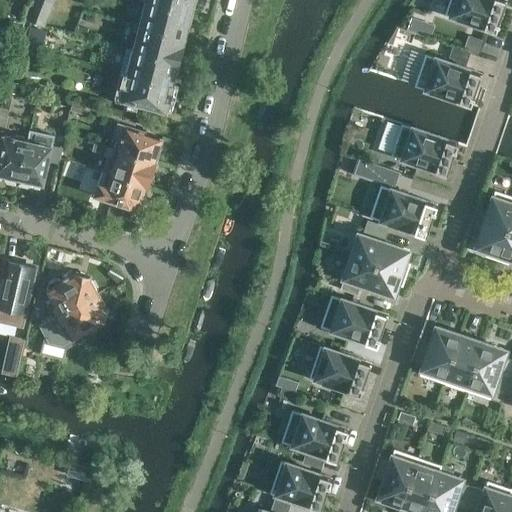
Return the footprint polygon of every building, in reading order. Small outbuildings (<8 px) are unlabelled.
[(31,0),(29,6),(49,14),(53,4),(43,0),(31,0)] [(149,0),(149,1),(192,12),(195,0),(149,0)] [(499,0),(449,0),(445,13),(496,31),(502,13),(496,11),(499,0)] [(139,24),(143,25),(183,36),(186,25),(189,26),(192,12),(149,1),(145,16),(141,15),(139,24)] [(49,14),(29,6),(25,17),(38,22),(44,25),(49,14)] [(434,25),(411,17),(406,30),(430,38),(434,25)] [(132,48),(136,49),(177,60),(183,36),(143,25),(139,40),(135,39),(132,48)] [(455,45),(449,62),(464,67),(470,50),(455,45)] [(130,74),(170,85),(177,60),(136,49),(132,48),(126,47),(119,72),(130,74)] [(449,62),(425,53),(414,85),(471,104),(477,87),(471,85),(476,71),(464,67),(449,62)] [(170,85),(130,74),(126,89),(122,88),(119,97),(164,109),(170,85)] [(1,91),(13,94),(13,93),(15,94),(18,81),(3,79),(1,91)] [(13,94),(1,91),(0,96),(0,116),(8,118),(13,94)] [(117,148),(155,162),(160,149),(157,145),(160,136),(118,122),(114,134),(121,136),(117,148)] [(458,142),(401,123),(391,154),(441,172),(446,158),(452,160),(458,142)] [(0,140),(0,173),(18,177),(27,140),(1,134),(0,140)] [(27,140),(18,177),(41,183),(47,160),(60,163),(63,146),(50,144),(50,145),(27,140)] [(109,172),(147,185),(155,162),(117,148),(105,144),(94,141),(94,142),(87,140),(85,149),(91,151),(91,149),(102,152),(102,153),(114,157),(109,172)] [(381,182),(370,216),(420,233),(425,219),(430,221),(437,204),(393,188),(399,171),(357,157),(352,173),(381,182)] [(147,185),(109,172),(105,184),(98,182),(94,194),(130,206),(144,197),(147,185)] [(511,212),(511,195),(494,190),(488,208),(477,205),(464,243),(487,250),(485,255),(486,255),(487,253),(497,257),(511,212)] [(511,212),(497,257),(507,260),(506,262),(508,263),(509,258),(511,258),(511,212)] [(409,250),(358,232),(350,255),(406,274),(410,263),(405,261),(409,250)] [(350,255),(343,278),(340,288),(357,294),(361,284),(394,295),(398,284),(402,285),(406,274),(350,255)] [(34,266),(7,260),(0,290),(0,320),(21,325),(34,266)] [(54,305),(59,314),(98,292),(90,276),(74,272),(63,278),(56,276),(48,280),(43,302),(54,305)] [(98,292),(59,314),(62,321),(59,333),(80,340),(88,336),(90,329),(102,322),(107,308),(98,292)] [(382,311),(331,294),(320,326),(377,345),(383,327),(377,326),(382,311)] [(447,329),(424,322),(411,360),(422,364),(419,374),(443,382),(460,333),(447,329)] [(461,333),(460,333),(443,382),(444,382),(446,377),(467,384),(465,390),(466,390),(483,340),(470,336),(469,337),(460,334),(461,333)] [(24,338),(10,335),(1,372),(16,375),(24,338)] [(495,345),(483,340),(466,390),(501,402),(504,393),(511,370),(500,366),(506,349),(495,346),(495,345)] [(366,360),(320,345),(309,376),(360,394),(366,376),(361,375),(366,360)] [(279,375),(276,384),(282,386),(295,391),(298,382),(279,375)] [(295,391),(282,386),(279,394),(294,399),(297,391),(295,391)] [(450,412),(435,407),(432,415),(447,420),(450,412)] [(348,428),(292,409),(281,440),(332,458),(337,444),(342,446),(348,428)] [(416,416),(400,410),(397,419),(413,425),(416,416)] [(430,421),(427,429),(442,434),(445,426),(430,421)] [(468,433),(456,429),(452,440),(464,444),(468,433)] [(418,457),(394,449),(391,458),(380,454),(372,476),(383,480),(378,497),(389,501),(388,502),(401,506),(418,457)] [(424,511),(440,465),(418,457),(401,506),(402,506),(402,505),(411,508),(411,509),(418,511),(424,511)] [(281,460),(270,491),(315,507),(320,493),(326,494),(332,477),(281,460)] [(86,467),(71,462),(67,474),(77,476),(83,478),(86,467)] [(247,463),(246,479),(257,480),(259,464),(247,463)] [(441,465),(440,465),(424,511),(450,511),(453,504),(465,508),(472,486),(461,482),(462,478),(439,470),(441,465)] [(484,490),(472,486),(465,508),(476,511),(502,511),(511,488),(487,480),(484,490)] [(511,489),(511,488),(502,511),(511,511),(511,494),(510,494),(511,489)] [(271,511),(258,508),(256,511),(285,511),(289,503),(275,499),(271,511)]
